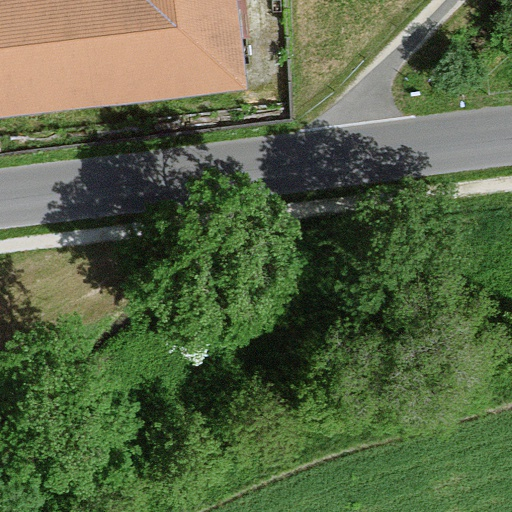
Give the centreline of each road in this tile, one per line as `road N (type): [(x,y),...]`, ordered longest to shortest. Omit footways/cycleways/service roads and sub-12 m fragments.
road 1 (unclassified): [(511,135),(0,198)]
road 2 (track): [(356,154),(372,90),(451,0)]
